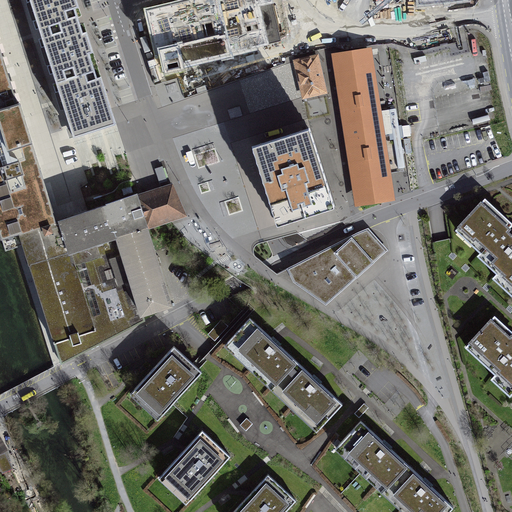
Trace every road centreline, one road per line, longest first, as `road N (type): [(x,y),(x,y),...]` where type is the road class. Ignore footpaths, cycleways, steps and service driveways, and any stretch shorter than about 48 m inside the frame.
road 1 (residential): [(0,407),(372,218),(511,167)]
road 2 (unknown): [(230,72),(505,4)]
road 3 (residential): [(70,202),(8,0)]
